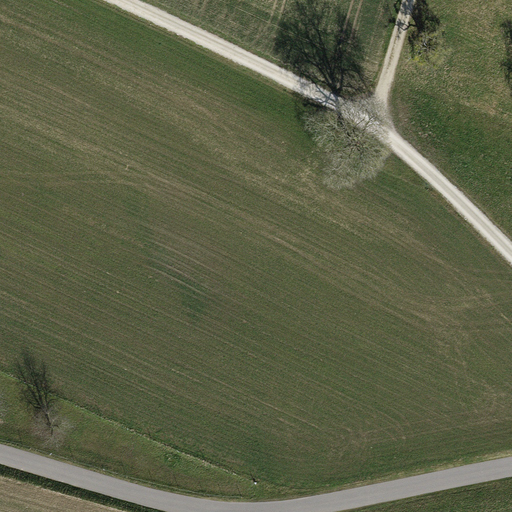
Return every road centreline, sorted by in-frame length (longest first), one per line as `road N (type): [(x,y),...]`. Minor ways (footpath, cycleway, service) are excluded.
road 1 (residential): [(511,468),(289,511),(178,511),(0,456)]
road 2 (track): [(117,0),(374,123),(511,256)]
road 3 (track): [(374,123),(408,0)]
